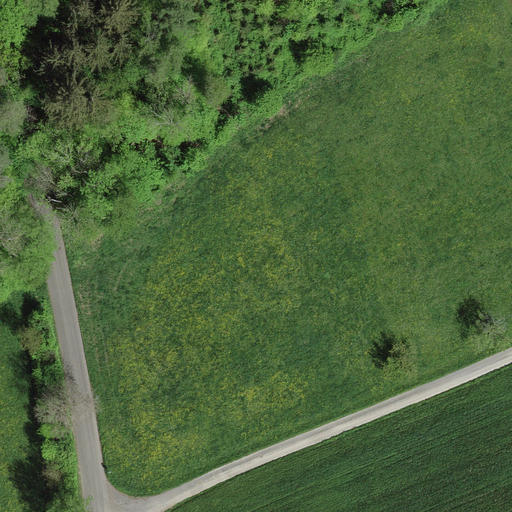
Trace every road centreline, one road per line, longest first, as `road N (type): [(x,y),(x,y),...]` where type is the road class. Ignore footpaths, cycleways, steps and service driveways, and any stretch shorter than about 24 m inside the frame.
road 1 (tertiary): [(0,90),(22,133),(44,216),(99,511)]
road 2 (track): [(123,511),(511,346)]
